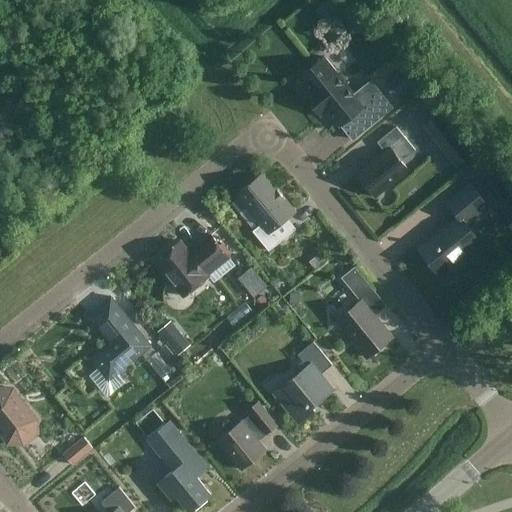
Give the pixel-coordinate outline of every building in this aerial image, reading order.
[(327,110),(339,126),(341,125),(352,139),(392,107),(370,80),(354,93),(324,56),(299,76),(311,92),(305,97),(320,116),(327,110)] [(394,96),(414,80),(405,67),(384,83),(394,96)] [(439,113),(424,126),(457,166),(472,153),(439,113)] [(356,173),(367,187),(375,196),(408,170),(401,161),(415,149),(396,126),(377,141),(384,151),(356,173)] [(252,231),(269,251),(296,228),(287,217),(294,211),(263,173),(237,194),(261,223),(252,231)] [(485,187),(505,212),(511,206),(511,194),(497,177),(485,187)] [(417,248),(440,276),(481,243),(466,224),(488,206),(469,182),(446,201),(457,215),(417,248)] [(155,261),(183,296),(208,275),(207,274),(228,257),(210,234),(189,251),(180,240),(155,261)] [(314,269),(328,258),(322,250),(308,261),(314,269)] [(341,266),(350,259),(343,251),(335,258),(341,266)] [(366,357),(367,356),(392,336),(362,300),(374,291),(354,266),(341,277),(360,301),(336,320),(366,357)] [(267,287),(251,269),(239,280),(254,298),(267,287)] [(299,303),(299,292),(290,292),(290,303),(299,303)] [(90,357),(108,379),(151,345),(111,296),(88,314),(110,341),(90,357)] [(177,355),(190,344),(171,320),(157,331),(177,355)] [(332,364),(313,341),(297,354),(307,366),(285,383),(288,387),(277,395),(299,422),(314,409),(312,406),(332,390),(319,374),(332,364)] [(12,390),(0,388),(0,431),(9,442),(23,443),(34,434),(36,419),(12,390)] [(264,431),(266,433),(277,424),(258,401),(247,410),(250,414),(217,440),(241,469),(266,449),(256,438),(264,431)] [(206,466),(169,420),(147,438),(173,470),(158,482),(171,498),(176,494),(189,510),(210,494),(195,475),(206,466)] [(93,448),(77,428),(62,441),(68,448),(63,453),(73,465),(93,448)] [(128,511),(135,507),(119,487),(100,502),(108,511),(128,511)]
